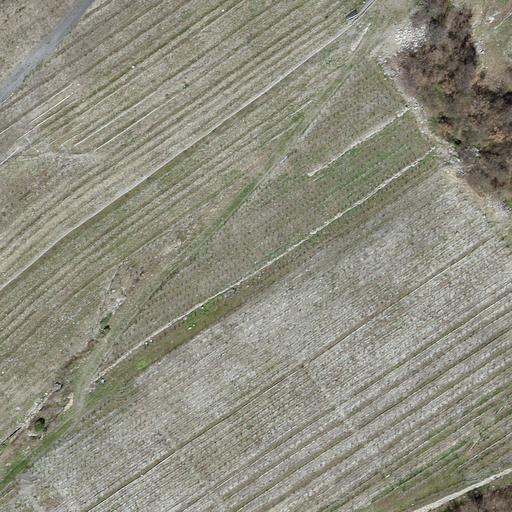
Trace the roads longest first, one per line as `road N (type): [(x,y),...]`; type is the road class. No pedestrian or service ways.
road 1 (track): [(0,484),(110,384),(234,301)]
road 2 (track): [(90,0),(0,94)]
